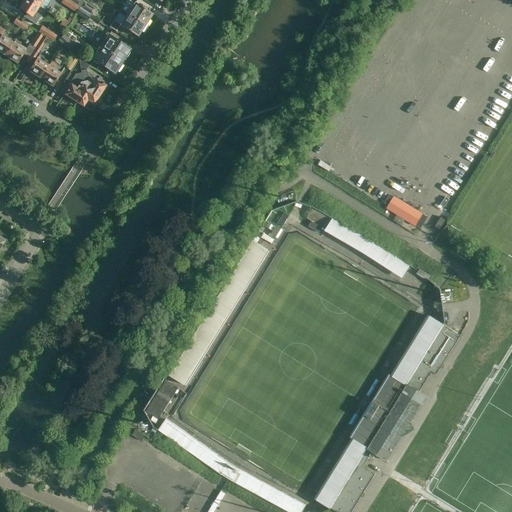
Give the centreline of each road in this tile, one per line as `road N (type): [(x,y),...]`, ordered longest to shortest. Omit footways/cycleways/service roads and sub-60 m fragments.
road 1 (residential): [(0,87),(92,147),(191,0)]
road 2 (residential): [(0,292),(40,230),(0,204)]
